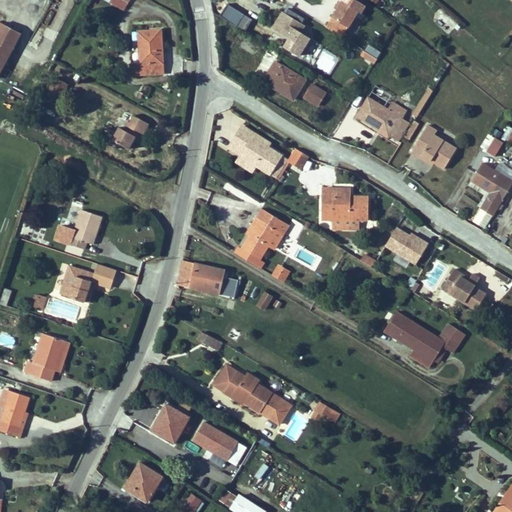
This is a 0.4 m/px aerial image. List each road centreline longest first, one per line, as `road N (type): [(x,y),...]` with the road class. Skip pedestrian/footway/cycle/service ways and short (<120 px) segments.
road 1 (residential): [(208,73),(166,281),(141,353),(64,511)]
road 2 (residential): [(208,73),(511,261)]
